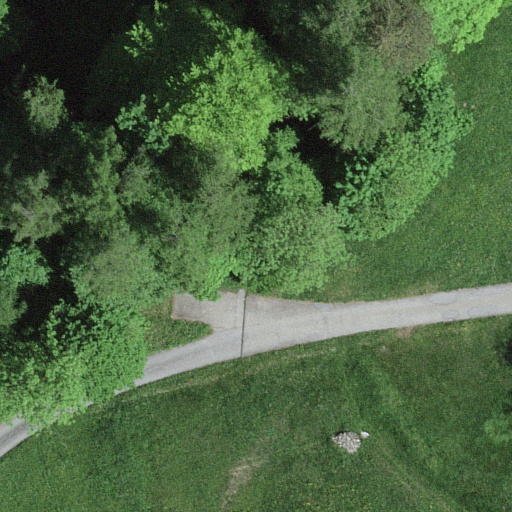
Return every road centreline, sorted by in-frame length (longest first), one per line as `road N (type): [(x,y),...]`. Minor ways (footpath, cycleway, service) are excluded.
road 1 (track): [(0,444),(92,391),(185,359),(297,328),(511,296)]
road 2 (track): [(324,324),(106,276),(53,280),(0,299)]
